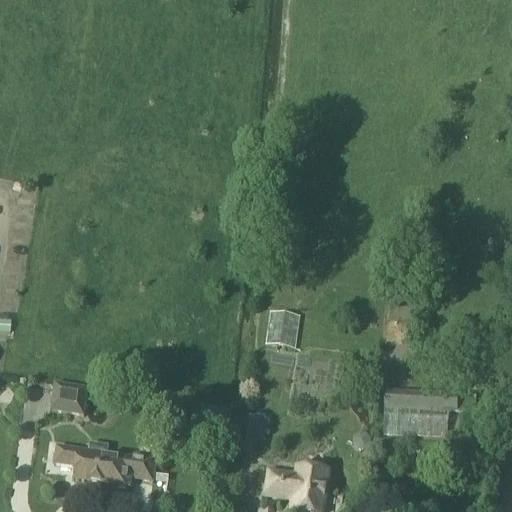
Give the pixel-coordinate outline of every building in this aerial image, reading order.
[(268,320),(264,347),(294,352),(298,324),(299,319),(269,315),(268,320)] [(0,323),(0,334),(9,335),(10,324),(0,323)] [(48,414),(82,419),(85,393),(52,388),(48,414)] [(454,397),(383,395),(381,438),(446,441),(447,413),(454,414),(454,397)] [(197,408),(195,427),(206,429),(204,443),(222,445),(227,413),(197,408)] [(247,421),(241,460),(251,462),(253,460),(255,450),(267,438),(269,424),(247,421)] [(351,442),(350,448),(355,454),(362,454),(367,449),(368,443),(363,437),(356,437),(351,442)] [(132,462),(106,458),(107,452),(89,449),(88,455),(55,450),(52,469),(73,472),(71,484),(127,492),(130,492),(131,484),(151,487),(154,463),(133,460),(132,462)] [(298,469),(298,471),(297,481),(266,476),(262,500),(293,504),(292,511),(323,511),(328,475),(313,473),(314,472),(307,463),(298,469)]
